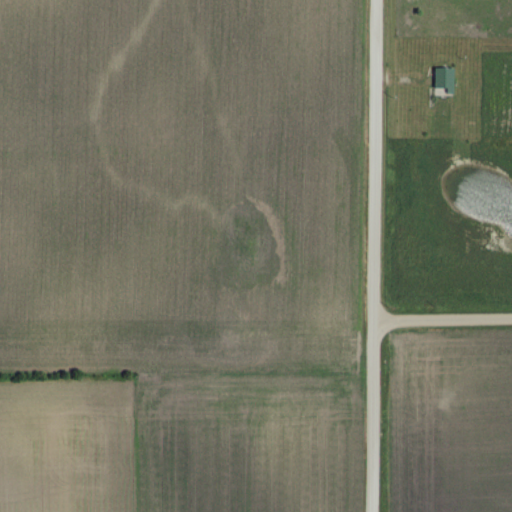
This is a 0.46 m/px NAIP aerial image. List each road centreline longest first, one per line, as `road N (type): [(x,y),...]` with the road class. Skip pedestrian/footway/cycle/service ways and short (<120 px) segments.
road 1 (residential): [(371,511),(378,0)]
road 2 (residential): [(374,322),(511,320)]
